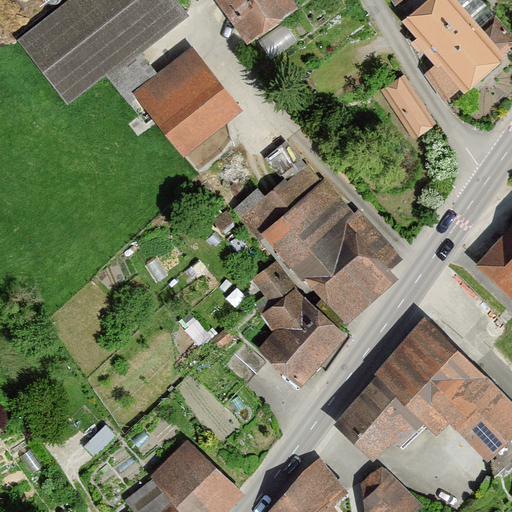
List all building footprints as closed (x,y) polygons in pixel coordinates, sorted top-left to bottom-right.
[(183,0),(69,0),(23,36),(74,102),(193,12),(183,0)] [(222,0),(259,46),(308,7),(302,0),(222,0)] [(511,53),(460,0),(435,0),(412,20),(442,59),(428,74),(458,102),(488,86),(511,59),(511,53)] [(197,44),(137,92),(188,155),(249,107),(197,44)] [(382,84),(414,134),(438,119),(406,68),(382,84)] [(279,329),(265,342),(307,385),(348,334),(342,328),(395,276),(390,270),(403,259),(312,160),(252,218),(287,254),(258,282),(277,302),(264,314),(279,329)] [(511,232),(483,265),(511,291),(511,232)] [(511,398),(435,317),(339,419),(382,459),(402,438),(410,446),(435,419),(447,431),(459,419),(507,468),(511,462),(511,398)] [(134,511),(217,511),(239,491),(186,441),(154,479),(126,500),(134,511)] [(345,511),(357,500),(322,458),(268,511),(345,511)] [(388,466),(366,480),(370,511),(415,511),(426,502),(388,466)]
